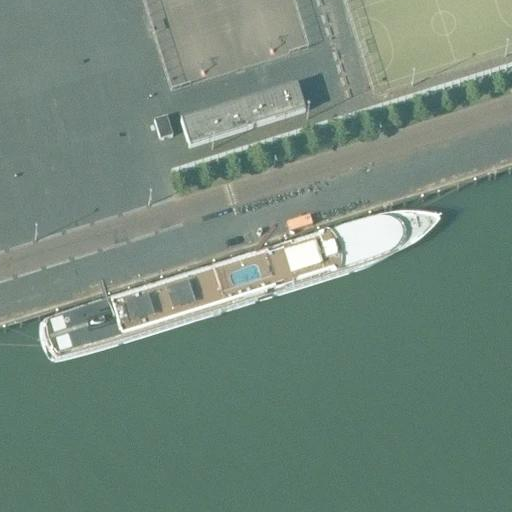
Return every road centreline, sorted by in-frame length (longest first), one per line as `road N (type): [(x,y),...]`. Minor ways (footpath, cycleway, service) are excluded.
road 1 (residential): [(159,218),(511,109)]
road 2 (unclassified): [(0,268),(159,218)]
